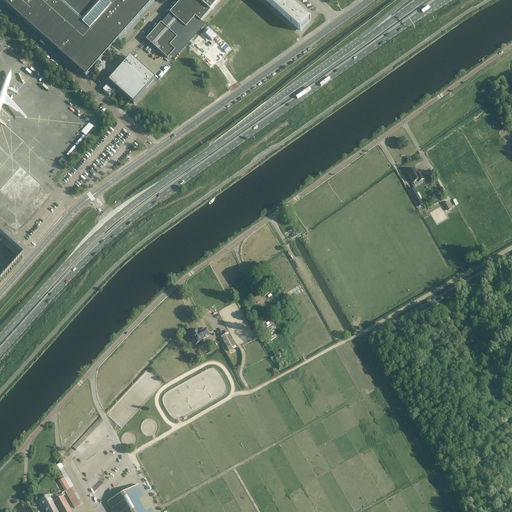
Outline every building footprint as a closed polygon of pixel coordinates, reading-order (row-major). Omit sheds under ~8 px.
[(0,0),(1,1),(55,50),(58,52),(86,77),(155,0),(0,0)] [(182,0),(170,14),(161,24),(146,40),(168,59),(170,57),(171,57),(174,60),(205,25),(206,24),(203,21),(202,21),(220,0),(182,0)] [(285,0),(266,0),(300,30),(309,20),(285,0)] [(131,57),(109,82),(134,104),(156,79),(131,57)] [(407,173),(413,183),(417,181),(418,183),(421,181),(425,179),(421,172),(418,174),(415,169),(411,171),(411,170),(408,171),(408,172),(407,173)] [(414,187),(409,190),(417,204),(421,201),(414,187)] [(197,330),(190,334),(191,337),(190,338),(192,343),(194,342),(196,345),(204,341),(203,339),(210,336),(206,328),(201,331),(199,333),(197,330)] [(228,334),(221,337),(229,351),(236,348),(228,334)] [(284,347),(278,350),(273,353),(279,362),(289,356),(284,347)] [(75,508),(83,504),(61,466),(63,466),(61,463),(57,466),(59,470),(63,476),(61,477),(62,479),(64,478),(70,489),(65,492),(75,508)] [(154,511),(139,485),(107,503),(112,511),(154,511)] [(72,511),(62,494),(59,496),(58,495),(56,496),(57,497),(53,499),(54,500),(52,501),(53,504),(55,503),(60,511),(72,511)] [(58,511),(53,504),(52,501),(49,495),(40,500),(46,511),(58,511)]
